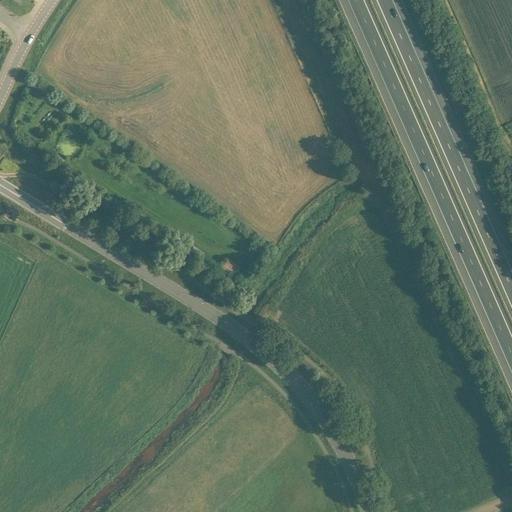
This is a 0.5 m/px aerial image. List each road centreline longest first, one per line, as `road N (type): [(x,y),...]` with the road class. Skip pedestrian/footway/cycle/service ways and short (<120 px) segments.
road 1 (tertiary): [(371,511),(327,420),(281,365),(0,184)]
road 2 (motorway): [(355,0),(511,355)]
road 3 (motorway): [(511,289),(384,0)]
